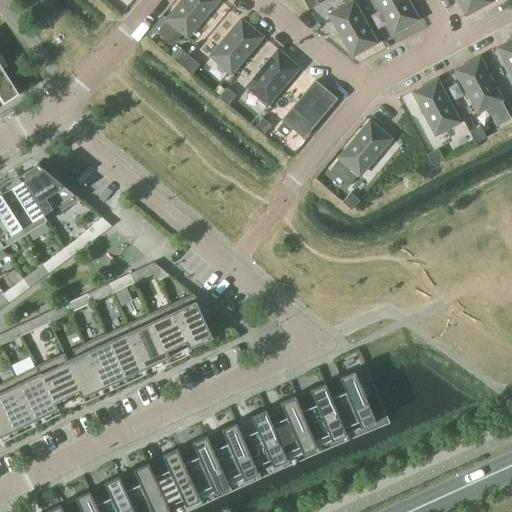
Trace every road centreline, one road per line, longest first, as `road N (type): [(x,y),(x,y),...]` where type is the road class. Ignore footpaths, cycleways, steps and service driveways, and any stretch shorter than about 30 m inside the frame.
road 1 (residential): [(0,500),(301,356),(306,331),(233,271)]
road 2 (residential): [(233,271),(56,111)]
road 3 (residential): [(367,88),(233,271)]
road 4 (residential): [(56,111),(155,0)]
road 5 (residential): [(367,88),(260,0)]
